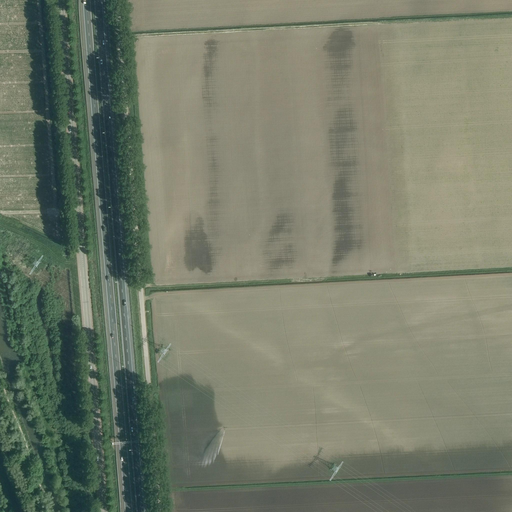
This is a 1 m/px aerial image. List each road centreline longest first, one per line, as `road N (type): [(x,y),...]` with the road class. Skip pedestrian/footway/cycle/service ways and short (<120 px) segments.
road 1 (motorway): [(83,0),(128,511)]
road 2 (tertiary): [(103,511),(60,0)]
road 3 (unclassified): [(158,511),(116,0)]
road 4 (motorway): [(142,511),(101,0)]
